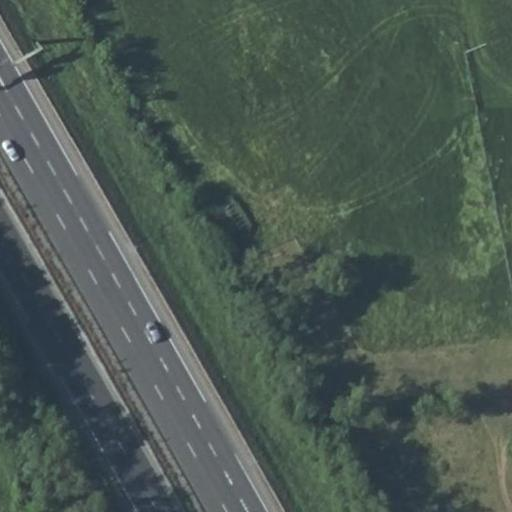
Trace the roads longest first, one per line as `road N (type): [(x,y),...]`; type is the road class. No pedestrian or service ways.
road 1 (trunk): [(233,511),(19,134)]
road 2 (trunk): [(0,233),(158,511)]
